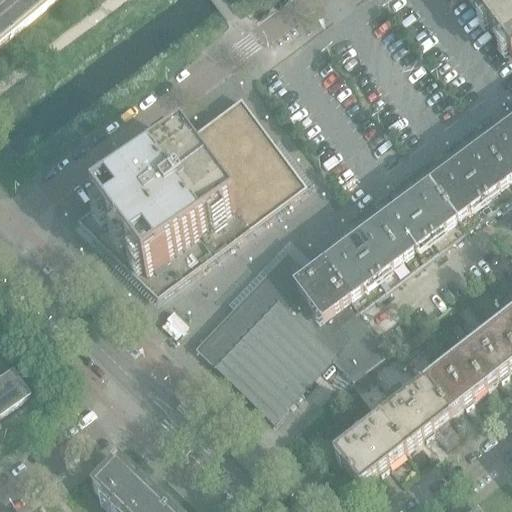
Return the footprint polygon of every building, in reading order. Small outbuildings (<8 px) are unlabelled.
[(0,0),(0,49),(59,0),(0,0)] [(511,0),(463,0),(511,64),(511,0)] [(209,268),(308,195),(242,107),(78,229),(158,306),(209,268)] [(511,191),(511,138),(507,142),(506,140),(486,155),(511,191)] [(465,240),(511,205),(511,191),(486,155),(464,171),(466,173),(454,181),(453,180),(432,195),(465,240)] [(412,280),(465,240),(432,195),(411,211),(412,213),(401,222),(400,220),(380,235),(379,235),(378,235),(412,280)] [(359,319),(412,280),(378,235),(358,250),(359,252),(348,260),(347,259),(326,274),(353,310),(359,319)] [(273,427),(331,365),(353,386),(356,385),(366,377),(389,360),(376,343),(358,320),(359,319),(353,310),(325,331),(298,295),(314,283),(309,279),(302,272),(288,259),(196,355),(227,384),(228,383),(273,427)] [(326,274),(314,283),(298,295),(325,331),(353,310),(326,274)] [(179,312),(172,319),(188,334),(194,327),(179,312)] [(511,320),(495,334),(511,355),(511,320)] [(511,376),(511,355),(495,334),(460,362),(487,396),(500,386),(501,388),(510,381),(509,379),(511,376)] [(410,346),(398,355),(403,361),(415,352),(410,346)] [(487,396),(460,362),(424,389),(451,424),(465,413),(466,415),(475,408),(473,407),(487,396)] [(29,403),(11,377),(9,378),(0,365),(0,432),(0,433),(0,432),(0,421),(26,404),(27,405),(29,403)] [(373,387),(366,377),(356,385),(363,395),(373,387)] [(451,424),(424,389),(379,424),(406,459),(425,445),(426,446),(430,443),(435,440),(433,438),(451,424)] [(406,459),(379,424),(334,459),(337,463),(336,464),(342,472),(343,471),(361,494),(380,480),(381,481),(385,478),(390,475),(388,473),(406,459)] [(300,453),(307,445),(301,440),(294,447),(300,453)] [(168,511),(120,466),(121,465),(120,465),(93,493),(104,504),(100,508),(104,511),(168,511)]
